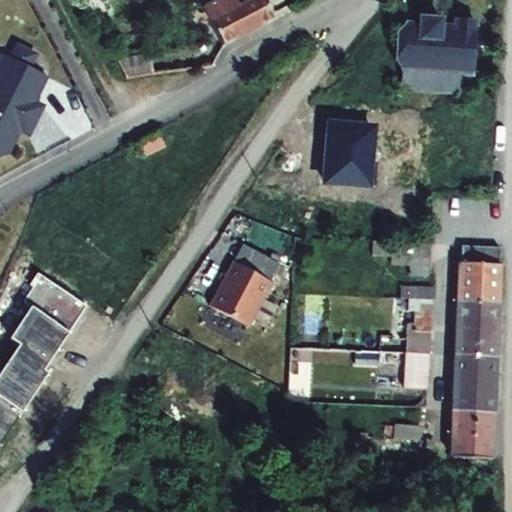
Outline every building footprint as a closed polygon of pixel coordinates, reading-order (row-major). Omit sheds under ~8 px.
[(216,0),(202,7),(222,46),(274,20),(264,0),(85,0),(87,4),(94,0),(216,0)] [(94,0),(87,4),(91,11),(112,0),(94,0)] [(398,34),(396,59),(404,70),(463,75),(465,46),(473,46),(474,22),(455,20),(454,28),(440,27),(440,19),(420,18),(420,25),(407,24),(398,34)] [(33,102),(47,77),(28,67),(35,55),(17,46),(11,58),(2,54),(0,57),(0,156),(6,155),(19,130),(23,133),(31,117),(35,120),(42,106),(33,102)] [(153,76),(149,53),(115,59),(126,80),(153,76)] [(462,86),(463,75),(404,70),(403,82),(462,86)] [(23,133),(28,135),(35,120),(31,117),(23,133)] [(145,158),(165,148),(158,133),(137,143),(145,158)] [(390,257),(390,265),(409,266),(410,255),(402,255),(403,243),(372,242),(371,256),(390,257)] [(408,275),(426,276),(428,245),(403,243),(402,255),(410,255),(409,266),(408,275)] [(211,308),(250,328),(273,284),(234,263),(211,308)] [(503,272),(462,270),(459,319),(501,321),(503,272)] [(432,301),(433,289),(399,287),(399,300),(408,300),(432,301)] [(291,300),(289,337),(318,338),(319,301),(291,300)] [(428,355),(432,301),(408,300),(407,312),(414,312),(413,324),(406,323),(406,339),(404,354),(428,355)] [(499,370),(501,321),(459,319),(457,368),(499,370)] [(404,354),(406,339),(380,337),(378,353),(404,354)] [(338,351),(338,340),(291,338),(291,349),(300,349),(338,351)] [(310,404),(311,378),(298,378),(299,361),(300,349),(291,349),(289,349),(286,403),(310,404)] [(404,368),(404,354),(378,353),(338,351),(300,349),(299,361),(404,368)] [(404,368),(403,389),(427,390),(428,355),(404,354),(404,368)] [(497,417),(499,370),(457,368),(454,415),(497,417)] [(388,384),(399,385),(399,374),(389,373),(388,384)] [(319,390),(319,402),(360,404),(361,392),(319,390)] [(494,468),(497,417),(454,415),(452,465),(494,468)] [(392,455),(422,457),(424,442),(419,442),(392,439),(393,426),(381,425),(379,438),(368,438),(367,433),(353,433),(354,454),(392,455)] [(419,442),(420,428),(393,426),(392,439),(419,442)] [(264,455),(281,456),(283,433),(266,432),(264,455)]
